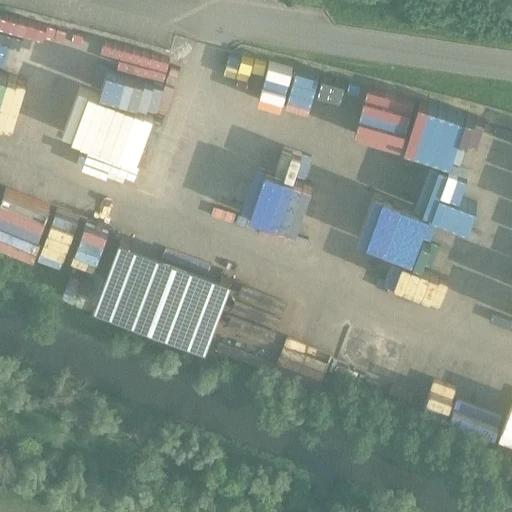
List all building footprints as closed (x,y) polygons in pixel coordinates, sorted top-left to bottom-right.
[(0,16),(0,54),(76,72),(85,35),(0,16)] [(132,111),(125,134),(154,142),(168,93),(149,88),(142,114),(132,111)] [(408,116),(430,125),(437,107),(415,99),(408,116)] [(222,219),(317,245),(323,223),(335,226),(349,175),(294,160),(288,182),(266,176),(259,201),(229,192),(222,219)] [(52,217),(55,208),(0,190),(0,242),(41,255),(38,264),(86,280),(101,232),(52,217)] [(92,274),(140,291),(154,251),(106,235),(92,274)] [(144,300),(167,306),(180,258),(157,252),(144,300)] [(416,349),(397,394),(444,413),(463,369),(416,349)] [(477,425),(511,437),(511,392),(491,385),(477,425)]
